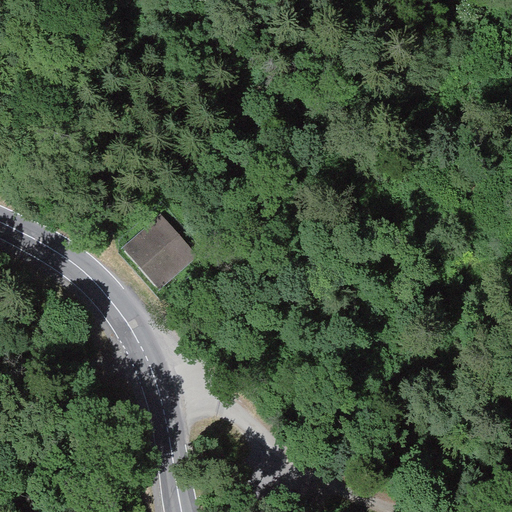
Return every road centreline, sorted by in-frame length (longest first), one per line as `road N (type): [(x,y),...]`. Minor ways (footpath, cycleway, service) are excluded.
road 1 (track): [(401,511),(307,469),(192,370),(153,364),(0,420)]
road 2 (tertiary): [(0,223),(105,290),(153,364),(182,511)]
